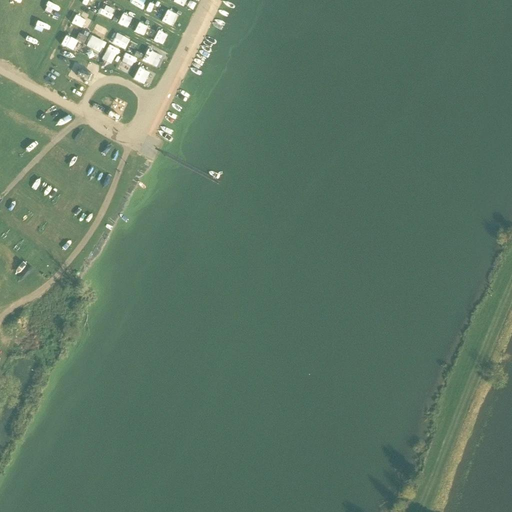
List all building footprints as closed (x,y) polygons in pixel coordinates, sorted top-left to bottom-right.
[(94,21),(87,18),(89,14),(78,8),(70,24),(89,32),(94,21)] [(167,9),(162,21),(173,25),(178,14),(167,9)] [(122,15),(119,22),(127,25),(130,18),(122,15)] [(144,35),(147,26),(138,22),(134,31),(144,35)] [(94,34),(102,38),(106,29),(99,25),(94,34)] [(162,44),(166,34),(157,30),(153,40),(162,44)] [(116,32),(111,42),(124,49),(129,39),(116,32)] [(83,43),(86,36),(80,33),(76,40),(66,35),(61,44),(74,51),(80,41),(83,43)] [(97,50),(102,41),(92,35),(87,44),(97,50)] [(111,63),(118,48),(109,44),(102,59),(111,63)] [(162,55),(147,49),(142,60),(157,66),(162,55)] [(125,53),(122,61),(132,66),(136,57),(125,53)] [(121,70),(129,73),(131,66),(124,63),(121,70)] [(140,66),(134,77),(145,82),(151,71),(140,66)] [(90,81),(93,74),(80,68),(77,75),(90,81)] [(121,115),(111,109),(107,116),(118,121),(121,115)]
